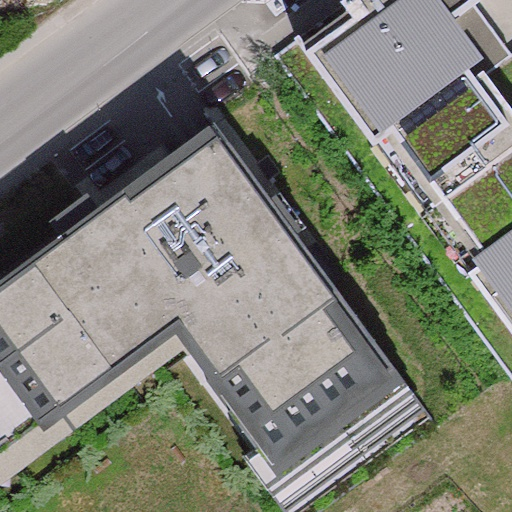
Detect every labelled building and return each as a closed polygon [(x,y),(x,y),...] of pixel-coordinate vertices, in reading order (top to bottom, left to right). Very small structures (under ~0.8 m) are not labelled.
[(482,0),(355,0),(278,57),(511,375),(511,53),(476,5),(482,0)] [(171,114),(186,134),(213,115),(198,95),(171,114)] [(0,416),(151,308),(171,336),(181,329),(200,354),(189,362),(239,432),(265,467),(398,372),(213,115),(186,134),(171,114),(0,237),(0,416)] [(0,416),(0,446),(165,328),(151,308),(0,416)] [(265,467),(239,432),(226,441),(269,501),(415,396),(398,372),(265,467)]
